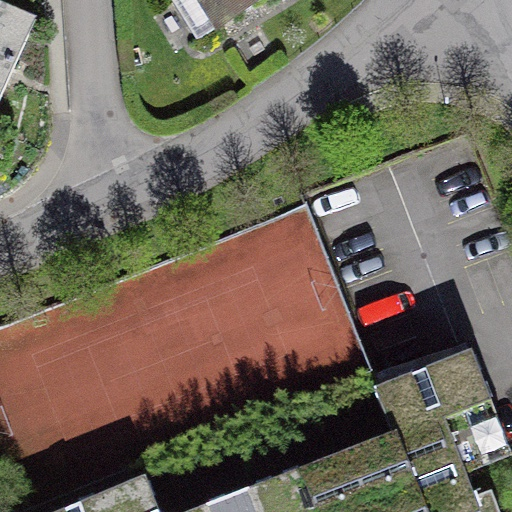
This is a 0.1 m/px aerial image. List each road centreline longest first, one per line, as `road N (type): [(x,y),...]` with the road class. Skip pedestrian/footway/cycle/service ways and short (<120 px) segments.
road 1 (residential): [(416,0),(273,118),(95,208)]
road 2 (residential): [(95,208),(82,0)]
